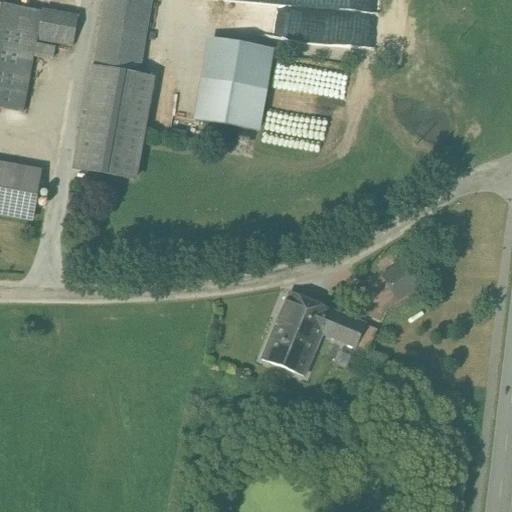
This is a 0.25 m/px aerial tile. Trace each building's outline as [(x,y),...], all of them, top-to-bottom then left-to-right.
[(150,0),(104,0),(75,169),(106,175),(134,180),(140,145),(152,79),(137,77),(150,0)] [(232,0),(322,7),(302,14),(304,19),(321,20),(324,29),(323,39),(330,40),(327,29),(341,30),(352,27),(340,26),(341,13),(345,11),(365,13),(367,12),(367,8),(379,5),(379,0),(232,0)] [(41,12),(0,4),(0,108),(22,113),(33,57),(35,45),(36,40),(73,46),(78,18),(41,11),(41,12)] [(205,122),(219,43),(207,41),(193,120),(205,122)] [(270,52),(219,43),(205,122),(216,124),(256,131),(270,52)] [(53,48),(35,45),(33,57),(51,60),(53,48)] [(0,220),(37,227),(46,176),(0,167),(0,220)] [(403,264),(383,276),(397,301),(417,288),(403,264)] [(330,311),(289,295),(262,360),(303,376),(321,333),(330,311)] [(342,316),(330,311),(321,333),(334,338),(342,316)] [(365,326),(342,316),(334,338),(356,348),(357,347),(365,326)] [(365,326),(357,347),(368,352),(376,330),(365,326)] [(357,347),(356,348),(346,370),(360,375),(353,390),(370,397),(386,360),(368,352),(357,347)]
